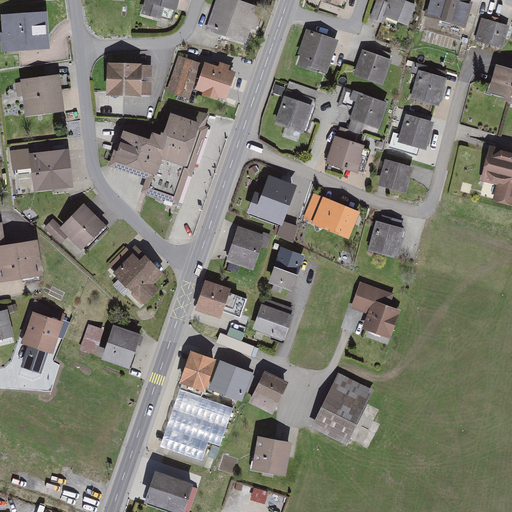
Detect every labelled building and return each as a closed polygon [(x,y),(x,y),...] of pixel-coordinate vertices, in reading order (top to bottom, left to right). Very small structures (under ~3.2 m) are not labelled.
[(177,0),(142,0),(138,17),(170,26),(177,0)] [(260,9),(230,0),(214,0),(205,33),(243,45),(247,31),(253,33),(260,9)] [(416,2),(409,0),(385,0),(379,18),(406,28),(416,2)] [(472,6),(451,0),(432,0),(427,18),(465,30),(472,6)] [(47,10),(1,12),(3,51),(49,48),(47,10)] [(508,28),(482,20),(476,42),(502,49),(508,28)] [(324,76),(334,44),(304,34),(294,67),(324,76)] [(378,88),(388,63),(359,52),(349,77),(378,88)] [(227,74),(181,58),(170,89),(217,105),(227,74)] [(143,61),(107,60),(106,93),(152,95),(153,64),(142,64),(143,61)] [(446,74),(412,63),(409,73),(414,74),(405,101),(435,110),(446,74)] [(511,74),(495,70),(486,98),(511,105),(511,74)] [(60,72),(20,77),(24,112),(64,107),(60,72)] [(313,105),(284,94),(275,121),(304,131),(313,105)] [(387,107),(355,96),(346,120),(378,132),(387,107)] [(208,129),(167,115),(155,148),(121,135),(110,166),(154,182),(148,197),(180,208),(208,129)] [(422,151),(429,124),(403,116),(396,144),(422,151)] [(125,121),(122,135),(139,139),(142,125),(125,121)] [(369,152),(336,139),(328,163),(360,175),(369,152)] [(69,146),(29,151),(34,189),(74,184),(69,146)] [(12,171),(26,170),(25,149),(11,149),(12,171)] [(511,202),(511,157),(489,152),(481,183),(492,186),(488,204),(510,210),(511,202)] [(402,195),(410,170),(381,162),(374,187),(402,195)] [(283,224),(299,182),(269,171),(261,192),(255,190),(247,210),(283,224)] [(355,214),(319,200),(308,228),(344,242),(355,214)] [(105,233),(83,209),(59,231),(81,254),(105,233)] [(379,224),(373,223),(366,254),(395,261),(402,232),(398,231),(401,221),(380,217),(379,224)] [(2,219),(0,219),(0,276),(38,271),(33,237),(5,241),(2,219)] [(253,268),(265,234),(238,225),(226,259),(253,268)] [(164,272),(135,244),(110,269),(144,302),(159,287),(154,282),(164,272)] [(302,259),(278,250),(265,285),(289,294),(302,259)] [(221,317),(231,287),(205,278),(195,308),(221,317)] [(392,296),(359,284),(350,310),(365,316),(360,333),(387,342),(397,313),(387,309),(392,296)] [(279,344),(290,317),(288,317),(291,310),(265,300),(261,308),(258,306),(248,331),(279,344)] [(62,317),(33,307),(18,346),(47,357),(62,317)] [(5,311),(0,311),(0,340),(9,339),(5,311)] [(89,324),(80,349),(96,355),(105,329),(89,324)] [(143,333),(114,324),(103,356),(131,366),(143,333)] [(230,328),(228,335),(221,333),(217,344),(252,356),(256,346),(243,341),(245,333),(230,328)] [(213,363),(188,355),(179,384),(204,392),(213,363)] [(250,374),(217,363),(207,393),(240,404),(250,374)] [(283,386),(261,376),(248,403),(270,413),(283,386)] [(373,393),(339,376),(311,429),(345,446),(373,393)] [(160,447),(201,460),(208,441),(220,445),(233,406),(179,388),(160,447)] [(285,446),(254,440),(249,471),(279,477),(285,446)] [(211,444),(208,456),(216,459),(220,447),(211,444)] [(239,460),(224,455),(220,470),(234,475),(239,460)] [(180,511),(189,485),(154,473),(144,501),(175,511),(180,511)] [(255,488),(253,500),(265,502),(267,490),(255,488)]
